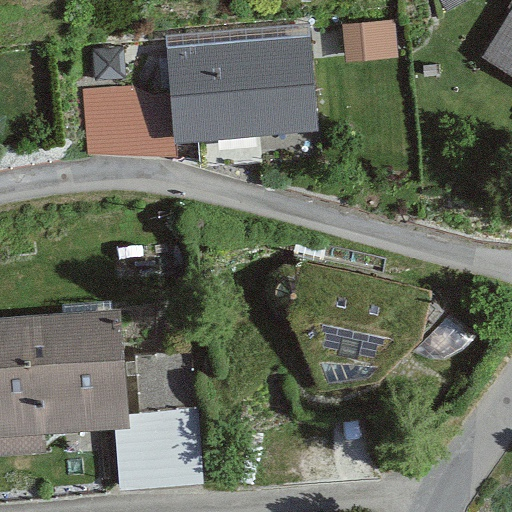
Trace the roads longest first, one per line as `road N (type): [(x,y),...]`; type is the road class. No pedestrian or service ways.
road 1 (residential): [(511,265),(140,180),(0,202)]
road 2 (residential): [(101,511),(445,490)]
